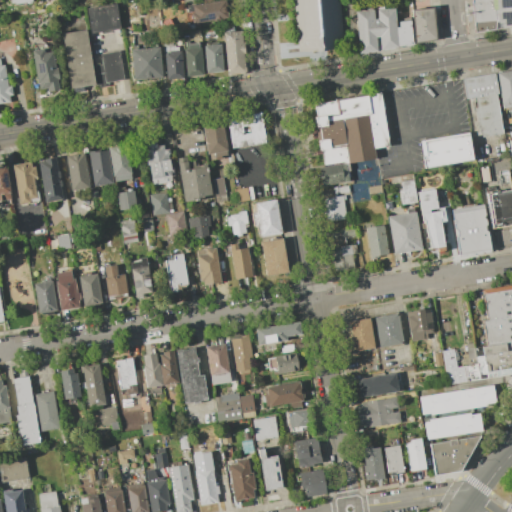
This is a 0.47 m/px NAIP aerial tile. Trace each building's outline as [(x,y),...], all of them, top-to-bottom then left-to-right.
[(186,6),(224,0),(227,18),(192,23),(190,13),(193,13),(193,12),(187,12),(186,6)] [(338,0),(343,47),(298,52),(293,0),(338,0)] [(471,0),(510,0),(511,17),(511,26),(474,33),(471,0)] [(87,8),(120,3),(124,27),(91,32),(87,8)] [(411,9),(433,7),(436,41),(414,43),(411,9)] [(355,12),(373,10),(374,21),(377,20),(376,9),(393,8),(395,28),(397,48),(397,49),(380,51),(379,37),(375,37),(376,51),(359,52),(355,12)] [(395,28),(398,28),(398,22),(404,21),(404,18),(410,17),(413,46),(397,48),(395,28)] [(61,33),(87,29),(96,85),(70,89),(61,33)] [(223,32),(243,31),(246,73),(227,74),(223,32)] [(184,49),(189,49),(188,43),(199,42),(199,48),(201,48),(203,75),(187,76),(184,49)] [(204,45),(220,44),(223,72),(206,74),(204,45)] [(130,50),(159,47),(162,77),(133,80),(130,50)] [(32,51),(43,49),(44,53),(52,52),(55,68),(57,68),(58,79),(57,79),(58,86),(59,86),(60,89),(47,91),(47,88),(39,89),(38,83),(37,83),(32,51)] [(100,54),(118,51),(123,79),(108,82),(108,86),(99,87),(95,65),(101,64),(100,54)] [(163,53),(180,51),(182,78),(166,79),(163,53)] [(0,58),(1,65),(4,65),(7,86),(11,85),(13,94),(9,95),(10,102),(0,103),(0,58)] [(511,71),(496,74),(501,108),(511,106),(511,71)] [(463,79),(493,75),(502,133),(478,136),(474,108),(476,108),(475,97),(466,98),(463,79)] [(315,105),(317,118),(314,118),(316,128),(318,128),(320,141),(318,142),(320,152),(322,151),(324,164),(348,160),(349,162),(374,158),(373,149),(388,146),(380,93),(366,95),(367,97),(315,105)] [(227,123),(261,118),(265,143),(231,148),(227,123)] [(202,128),(222,124),(228,155),(221,156),(221,159),(215,160),(213,153),(207,154),(202,128)] [(467,136),(424,143),(426,156),(423,157),(424,169),(471,161),(467,136)] [(152,185),(148,165),(146,165),(144,154),(147,154),(146,146),(157,143),(157,146),(163,145),(163,149),(168,148),(171,167),(173,167),(175,175),(173,176),(174,180),(168,182),(170,188),(164,189),(162,183),(152,185)] [(108,149),(126,146),(132,179),(114,182),(113,177),(112,177),(108,149)] [(112,183),(93,186),(88,152),(107,149),(112,183)] [(89,187),(70,190),(65,156),(83,153),(89,187)] [(61,199),(44,201),(37,161),(55,158),(57,170),(58,170),(61,186),(59,186),(61,199)] [(11,165),(18,163),(18,165),(23,164),(23,162),(30,161),(31,167),(35,166),(37,179),(35,179),(39,200),(27,203),(27,205),(21,206),(20,204),(19,204),(11,165)] [(184,201),(178,163),(187,161),(188,169),(208,166),(213,197),(184,201)] [(345,163),(319,168),(322,186),(348,181),(345,163)] [(0,166),(5,166),(11,198),(0,200),(0,166)] [(213,179),(224,177),(228,200),(217,202),(213,179)] [(400,182),(413,180),(417,203),(409,204),(409,203),(406,204),(406,205),(401,206),(399,190),(401,190),(400,182)] [(349,185),(367,182),(367,187),(380,185),(381,193),(368,194),(369,200),(352,202),(349,185)] [(511,223),(493,227),(487,193),(511,188),(511,223)] [(116,193),(132,190),(132,189),(134,189),(137,208),(119,211),(116,193)] [(417,192),(434,189),(437,208),(429,210),(429,211),(420,213),(417,192)] [(148,195),(167,192),(169,214),(151,216),(148,195)] [(322,199),(346,195),(346,199),(343,199),(346,218),(326,221),(322,199)] [(253,202),(276,199),(282,233),(259,237),(257,226),(253,227),(251,212),(255,211),(253,202)] [(450,209),(483,203),(491,249),(458,255),(450,209)] [(387,216),(406,213),(405,209),(413,207),(414,212),(415,212),(421,249),(393,254),(387,216)] [(421,214),(441,210),(442,219),(440,220),(445,252),(435,253),(434,250),(429,250),(424,222),(422,222),(421,214)] [(245,211),(247,225),(244,226),(245,232),(241,233),(242,235),(236,236),(235,234),(231,235),(230,226),(227,227),(226,217),(229,216),(228,215),(237,214),(237,212),(245,211)] [(165,215),(183,212),(187,233),(169,236),(165,215)] [(187,218),(208,214),(210,226),(207,226),(208,235),(193,238),(192,228),(189,228),(187,218)] [(153,227),(142,229),(140,218),(151,217),(153,227)] [(119,222),(134,219),(137,242),(131,243),(131,247),(125,248),(125,244),(123,244),(119,222)] [(387,254),(382,224),(365,227),(369,257),(387,254)] [(356,228),(357,235),(340,238),(339,230),(356,228)] [(68,247),(67,235),(57,235),(57,248),(68,247)] [(281,238),(287,272),(265,276),(260,246),(263,245),(262,241),(281,238)] [(223,244),(236,242),(237,249),(250,247),(256,289),(245,290),(243,278),(233,280),(230,257),(225,257),(223,244)] [(331,247),(355,244),(356,253),(351,254),(353,268),(334,271),(331,247)] [(216,247),(221,281),(200,285),(195,256),(205,254),(204,249),(216,247)] [(183,253),(187,284),(180,285),(175,286),(176,292),(169,293),(164,262),(173,260),(172,254),(183,253)] [(146,257),(151,292),(134,295),(129,263),(140,261),(139,258),(146,257)] [(127,296),(119,298),(121,304),(116,304),(115,298),(107,300),(103,277),(105,277),(103,267),(116,265),(118,275),(123,274),(127,296)] [(79,293),(81,306),(59,310),(54,281),(57,281),(55,273),(70,271),(72,279),(74,279),(76,293),(79,293)] [(78,277),(79,276),(79,274),(87,273),(87,275),(96,273),(101,303),(83,307),(78,277)] [(52,281),(57,311),(39,314),(34,284),(42,283),(42,281),(50,279),(50,281),(52,281)] [(482,290),(511,285),(511,341),(504,343),(504,340),(485,343),(482,321),(487,320),(482,290)] [(405,312),(411,311),(411,310),(422,308),(423,309),(429,308),(433,333),(424,335),(425,340),(409,342),(405,312)] [(373,318),(397,313),(402,344),(378,348),(373,318)] [(347,321),(370,318),(374,348),(349,352),(345,324),(347,324),(347,321)] [(255,329),(299,322),(301,334),(285,336),(286,340),(257,345),(255,329)] [(230,339),(249,336),(252,357),(248,357),(251,375),(236,377),(230,339)] [(481,346),(504,343),(511,341),(511,374),(447,384),(441,351),(452,349),(454,349),(454,350),(459,349),(461,361),(456,362),(456,366),(476,363),(475,356),(482,355),(481,346)] [(204,347),(224,343),(230,382),(210,385),(204,347)] [(175,350),(181,349),(181,350),(188,349),(188,348),(195,347),(195,350),(197,350),(199,358),(200,357),(207,400),(184,404),(175,350)] [(173,351),(178,383),(163,385),(160,365),(161,365),(159,355),(163,354),(162,352),(173,351)] [(274,355),(297,351),(300,370),(276,374),(276,373),(274,373),(273,369),(268,369),(267,358),(274,357),(274,355)] [(440,352),(443,365),(434,367),(431,354),(440,352)] [(142,355),(155,353),(157,363),(158,363),(162,385),(146,388),(142,366),(144,365),(142,355)] [(115,361),(131,358),(135,383),(127,385),(128,388),(125,388),(126,392),(120,393),(116,367),(115,367),(114,365),(116,365),(115,361)] [(81,366),(98,364),(104,404),(87,407),(85,390),(81,390),(80,383),(83,382),(81,366)] [(59,371),(72,369),(73,373),(76,373),(80,397),(64,399),(59,371)] [(352,379),(395,373),(398,391),(355,398),(352,379)] [(12,379),(27,376),(32,401),(16,404),(12,379)] [(0,380),(1,386),(5,385),(12,421),(0,423),(0,380)] [(265,387),(299,382),(301,389),(303,389),(304,397),(302,398),(302,400),(300,401),(301,404),(290,406),(290,402),(268,406),(265,387)] [(492,384),(495,403),(421,417),(418,397),(492,384)] [(403,391),(416,389),(417,397),(404,399),(403,391)] [(34,394),(52,391),(58,429),(40,432),(34,394)] [(251,394),(255,416),(242,418),(238,397),(251,394)] [(213,398),(227,395),(227,398),(238,396),(238,397),(242,418),(242,423),(230,425),(228,413),(216,415),(213,398)] [(356,407),(361,406),(361,402),(397,397),(401,423),(359,429),(356,407)] [(16,406),(32,403),(39,442),(22,445),(21,435),(18,436),(15,415),(17,415),(16,406)] [(97,410),(115,406),(120,431),(112,433),(110,425),(101,426),(97,410)] [(292,411),(308,409),(311,425),(305,426),(306,430),(300,431),(299,427),(289,428),(286,413),(292,412),(292,411)] [(425,440),(422,421),(480,411),(483,430),(425,440)] [(408,418),(419,416),(420,422),(409,424),(408,418)] [(251,420),(274,417),(277,437),(264,439),(265,443),(262,444),(261,440),(254,441),(251,420)] [(140,425),(151,423),(153,433),(142,435),(140,425)] [(368,431),(377,429),(379,437),(369,439),(368,431)] [(178,433),(186,432),(188,448),(180,449),(178,433)] [(229,432),(231,443),(221,445),(220,434),(229,432)] [(426,469),(408,472),(404,443),(409,442),(408,440),(419,438),(419,437),(421,436),(426,469)] [(429,444),(480,436),(476,441),(477,442),(459,472),(434,475),(429,444)] [(292,442),(317,438),(321,462),(313,464),(313,466),(304,467),(304,465),(296,466),(292,442)] [(241,442),(251,440),(253,452),(242,454),(241,442)] [(383,448),(400,445),(403,469),(404,469),(405,472),(403,472),(403,473),(395,474),(394,471),(386,472),(383,448)] [(360,450),(379,447),(384,478),(365,481),(360,450)] [(276,455),(281,487),(264,490),(257,449),(263,448),(264,457),(276,455)] [(116,452),(133,449),(134,457),(126,459),(126,463),(118,464),(116,452)] [(155,454),(165,452),(168,467),(157,469),(155,454)] [(191,455),(210,452),(217,503),(199,505),(191,455)] [(0,476),(0,460),(25,457),(28,478),(1,482),(0,476)] [(227,465),(235,464),(235,460),(246,459),(247,462),(248,462),(249,470),(251,470),(254,489),(251,489),(252,498),(232,500),(227,465)] [(174,511),(168,467),(187,464),(193,500),(189,500),(190,511),(174,511)] [(91,468),(93,480),(87,481),(85,469),(91,468)] [(297,472),(322,468),(326,493),(305,496),(304,489),(300,490),(297,472)] [(145,470),(153,469),(157,478),(147,481),(145,470)] [(150,511),(146,483),(164,480),(168,504),(165,504),(166,510),(156,511),(150,511)] [(39,511),(39,509),(40,508),(37,494),(42,493),(40,485),(48,484),(50,491),(54,490),(58,511),(39,511)] [(130,511),(125,488),(143,485),(148,511),(130,511)] [(5,511),(1,491),(11,489),(11,491),(21,489),(24,511),(5,511)] [(105,511),(103,493),(122,490),(125,511),(105,511)] [(100,511),(80,511),(78,498),(98,495),(100,511)]
